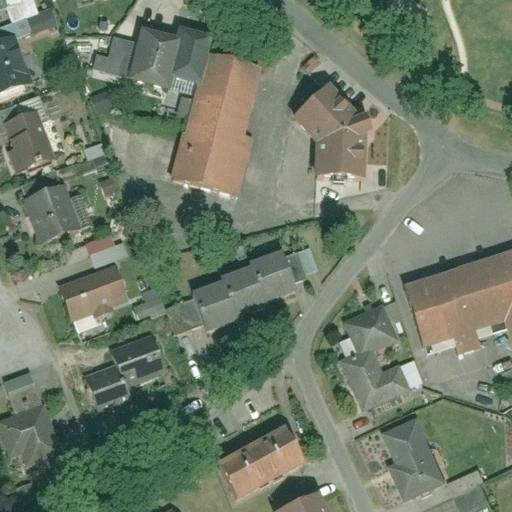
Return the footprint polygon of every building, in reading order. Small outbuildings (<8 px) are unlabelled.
[(111,86),(158,98),(162,81),(185,86),(193,53),(197,37),(164,29),(162,37),(125,28),(111,86)] [(7,37),(0,39),(0,100),(25,92),(7,37)] [(164,176),(223,190),(252,67),(193,53),(164,176)] [(298,182),(349,183),(346,143),(358,138),(353,116),(343,114),(313,90),(279,120),(301,147),(298,182)] [(31,115),(0,126),(11,157),(4,159),(12,182),(51,168),(31,115)] [(66,188),(17,204),(32,250),(81,235),(66,188)] [(511,386),(511,240),(385,279),(405,346),(439,336),(443,350),(466,343),(463,333),(491,324),(510,387),(511,386)] [(91,271),(122,261),(118,248),(87,258),(91,271)] [(214,292),(189,300),(201,338),(230,328),(229,324),(260,313),(255,307),(290,296),(278,257),(240,268),(240,274),(211,284),(214,292)] [(110,270),(53,290),(66,325),(122,304),(110,270)] [(399,390),(387,359),(368,366),(360,346),(383,337),(376,319),(384,316),(377,297),(367,301),(325,317),(331,333),(318,338),(346,410),(399,390)] [(145,345),(103,361),(112,387),(154,371),(145,345)] [(42,411),(0,425),(0,452),(6,471),(56,454),(42,411)] [(374,468),(390,504),(439,482),(406,411),(366,430),(382,464),(374,468)] [(273,490),(307,471),(282,425),(248,444),(273,490)] [(240,508),(273,490),(248,444),(214,462),(240,508)] [(329,511),(323,497),(288,511),(329,511)]
